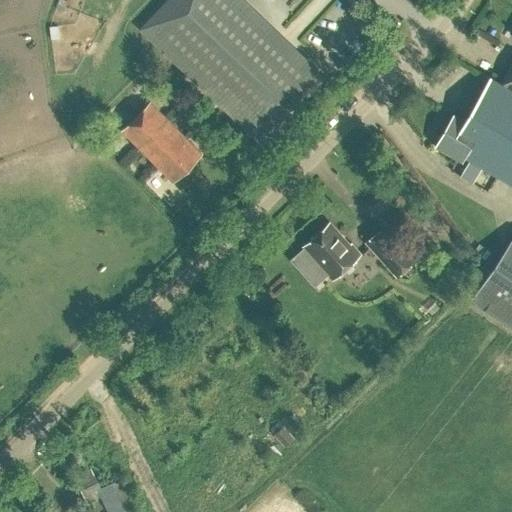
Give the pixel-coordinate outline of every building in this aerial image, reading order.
[(238,0),(168,0),(143,29),(266,139),(323,75),(238,0)] [(511,63),(502,81),(511,87),(511,63)] [(462,152),(511,181),(511,87),(502,81),(491,75),(465,119),(454,113),(437,144),(459,156),(462,152)] [(202,152),(151,101),(123,129),(174,180),(202,152)] [(351,243),(331,221),(304,245),(333,277),(362,252),(352,241),(351,243)] [(367,240),(398,274),(415,259),(384,225),(367,240)] [(511,238),(473,297),(511,323),(511,238)] [(111,511),(137,511),(119,475),(98,486),(88,467),(71,475),(84,500),(101,491),(111,511)]
